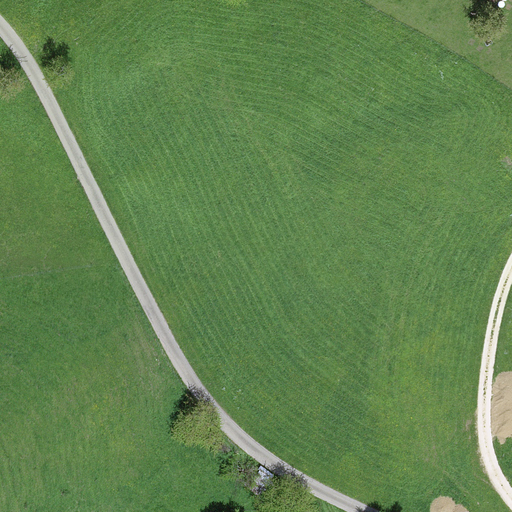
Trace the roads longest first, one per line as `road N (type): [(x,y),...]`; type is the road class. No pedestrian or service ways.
road 1 (unclassified): [(0,25),(49,100),(206,403),(260,453),(364,511)]
road 2 (track): [(511,497),(484,430),(488,361),(511,267)]
